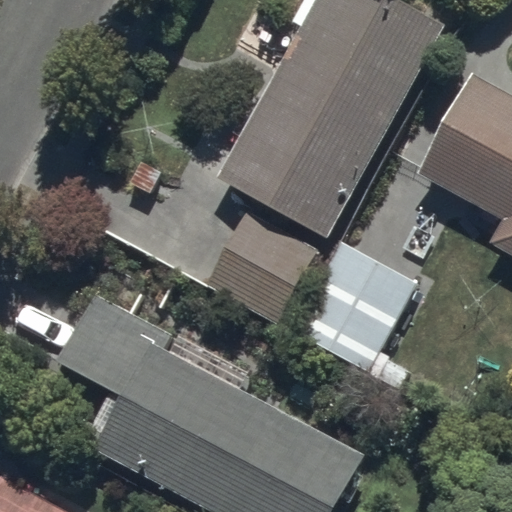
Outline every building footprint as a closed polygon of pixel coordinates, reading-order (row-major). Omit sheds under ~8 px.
[(317,0),(219,174),(330,236),(451,21),(413,0),(317,0)] [(492,243),(511,254),(511,86),(480,69),(423,172),(506,217),(492,243)] [(279,325),(321,253),(249,211),(207,282),(279,325)] [(351,242),(301,336),(379,378),(430,284),(351,242)] [(211,511),(339,511),(371,454),(95,302),(63,360),(128,396),(98,450),(211,511)] [(511,511),(511,453),(481,506),(491,511),(511,511)] [(0,511),(74,511),(6,475),(0,485),(0,511)]
